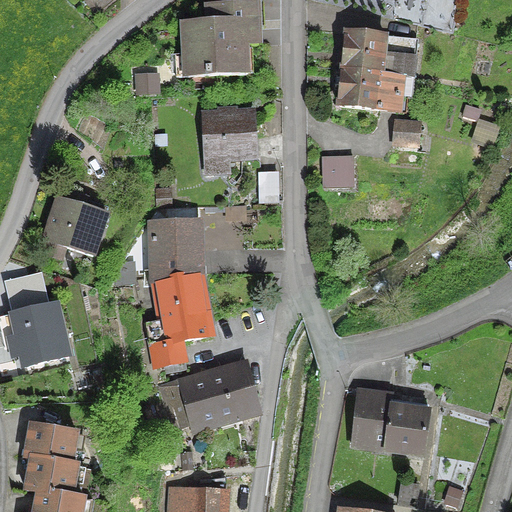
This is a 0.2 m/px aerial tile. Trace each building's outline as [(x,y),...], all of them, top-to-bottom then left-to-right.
[(260,47),(259,6),(208,8),(208,25),(183,26),(185,77),(248,75),(247,47),(260,47)] [(384,35),(347,31),(339,103),(398,109),(402,76),(380,74),(384,35)] [(253,113),(204,115),(207,174),(227,173),(227,162),(255,160),(253,113)] [(107,219),(56,202),(44,240),(95,257),(107,219)] [(201,225),(150,225),(155,286),(167,346),(152,348),(155,368),(186,363),(183,345),(214,338),(201,279),(201,225)] [(69,358),(57,307),(12,318),(23,368),(69,358)] [(259,416),(246,365),(180,382),(194,434),(259,416)] [(391,398),(360,393),(353,449),(423,458),(429,413),(390,408),(391,398)] [(78,436),(30,428),(28,442),(25,459),(32,460),(29,474),(26,492),(38,495),(35,507),(34,511),(82,511),(84,504),(73,502),(79,469),(72,468),(78,436)] [(225,511),(226,494),(172,491),(170,511),(225,511)]
